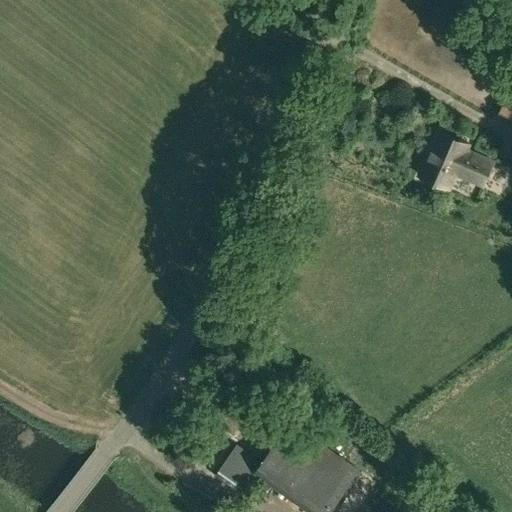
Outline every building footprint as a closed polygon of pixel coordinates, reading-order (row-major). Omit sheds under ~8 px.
[(511,119),(511,96),(508,95),(500,114),(511,119)] [(511,128),(505,125),(501,136),(511,140),(511,128)] [(484,185),(494,161),(467,149),(469,144),(440,131),(421,175),(450,188),(457,173),(484,185)] [(462,213),(482,213),(482,197),(462,196),(462,213)] [(312,511),(327,511),(358,469),(292,421),(262,462),(256,458),(249,467),(231,454),(216,474),(239,490),(254,470),(312,511)]
